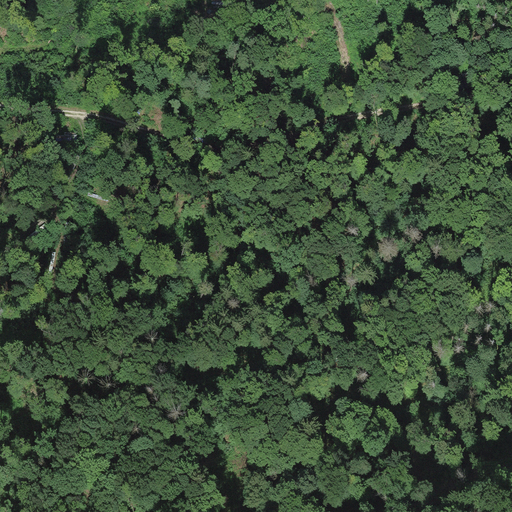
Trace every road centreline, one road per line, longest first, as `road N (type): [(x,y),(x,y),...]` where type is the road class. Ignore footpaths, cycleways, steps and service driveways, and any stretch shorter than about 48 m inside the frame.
road 1 (track): [(32,398),(82,405),(213,366),(363,289),(441,202),(460,112)]
road 2 (track): [(0,109),(78,116),(225,150),(370,113),(460,112),(511,97)]
road 3 (track): [(82,405),(132,447),(141,465),(109,490),(0,477)]
road 4 (track): [(78,116),(80,161),(68,187),(18,237),(30,272),(70,296)]
road 5 (track): [(0,424),(111,334),(110,306),(70,296)]
